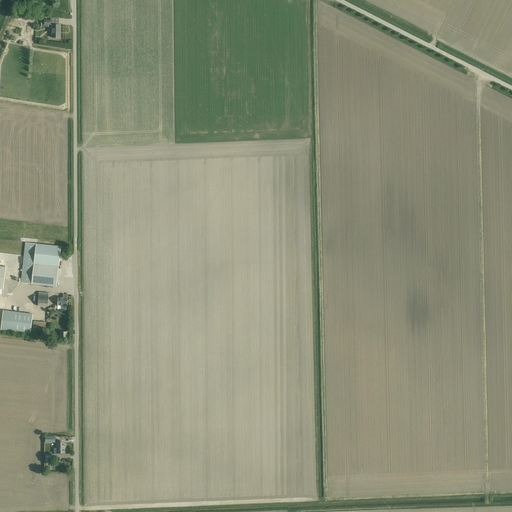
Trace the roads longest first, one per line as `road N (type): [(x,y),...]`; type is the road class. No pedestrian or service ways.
road 1 (unclassified): [(76,511),(73,0)]
road 2 (unclassified): [(511,88),(337,0)]
